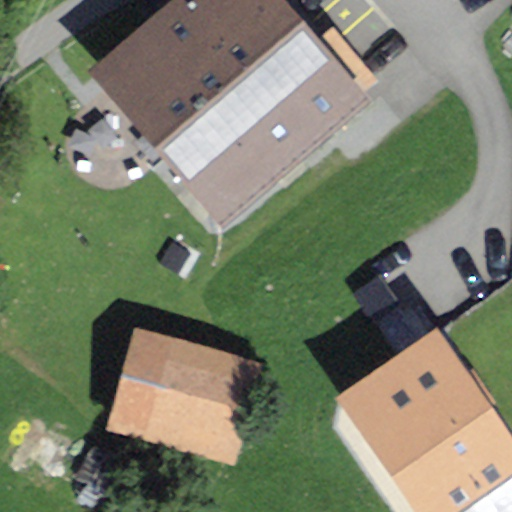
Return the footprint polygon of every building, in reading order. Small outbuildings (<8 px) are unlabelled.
[(222,203),(368,81),(331,37),(307,58),(319,73),(316,76),(250,0),(207,0),(115,80),(222,203)] [(141,333),(114,428),(174,445),(177,435),(227,449),(248,375),(180,354),(183,345),(141,333)] [(367,406),(439,511),(477,511),(511,488),(511,471),(435,359),(367,406)] [(14,463),(59,478),(76,428),(30,413),(14,463)] [(24,511),(96,511),(101,502),(34,473),(19,509),(24,511)]
